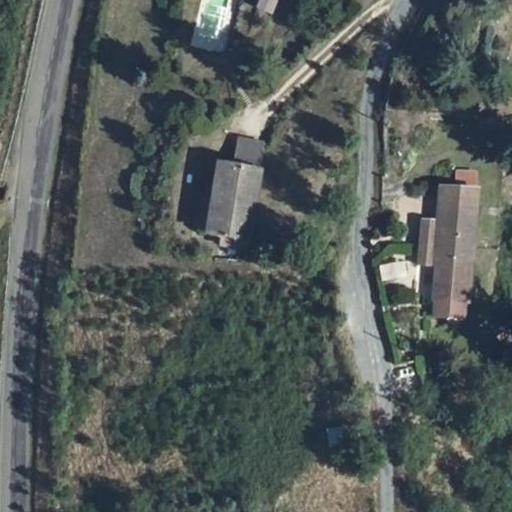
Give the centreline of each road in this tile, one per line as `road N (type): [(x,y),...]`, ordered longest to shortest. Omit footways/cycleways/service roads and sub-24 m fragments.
road 1 (residential): [(403,0),(366,92),(361,165),(359,279),(390,443),(392,511)]
road 2 (tertiary): [(63,0),(32,179),(13,511)]
road 3 (track): [(252,123),(398,0)]
